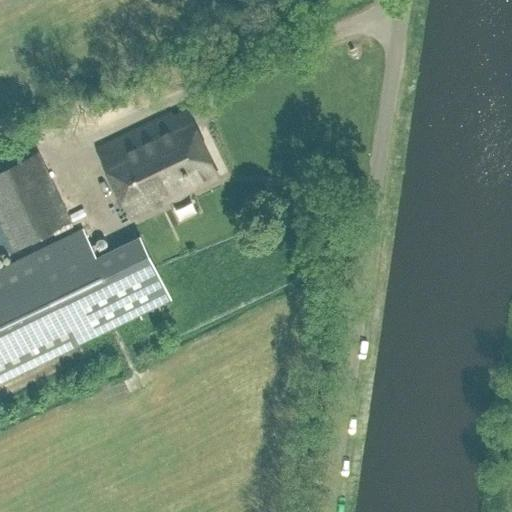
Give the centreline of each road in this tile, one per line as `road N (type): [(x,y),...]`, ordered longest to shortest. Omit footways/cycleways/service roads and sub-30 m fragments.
road 1 (unclassified): [(327,511),(401,0)]
road 2 (unknown): [(400,1),(0,155)]
road 3 (unknown): [(69,127),(119,259)]
